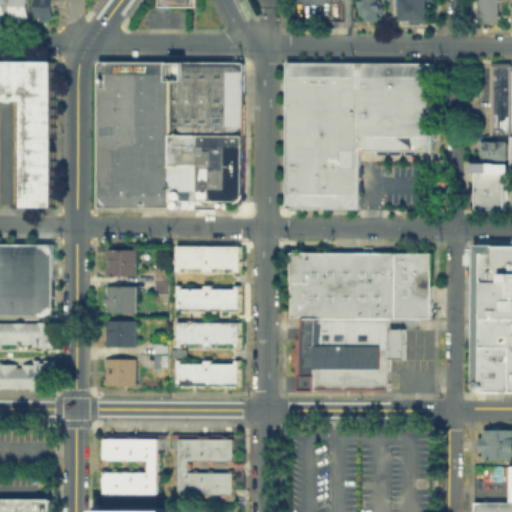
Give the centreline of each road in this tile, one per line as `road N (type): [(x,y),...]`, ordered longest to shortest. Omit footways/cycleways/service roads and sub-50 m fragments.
road 1 (residential): [(0,225),(511,227)]
road 2 (residential): [(264,511),(267,44)]
road 3 (tertiary): [(0,407),(454,409)]
road 4 (secondary): [(86,44),(75,71),(76,408)]
road 5 (residential): [(454,409),(456,45)]
road 6 (residential): [(267,44),(511,45)]
road 7 (residential): [(86,44),(267,44)]
